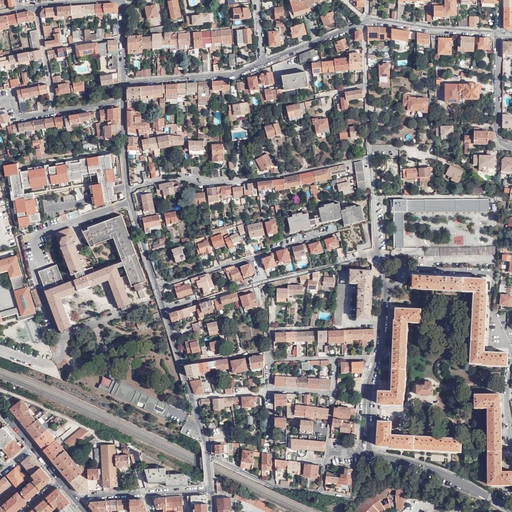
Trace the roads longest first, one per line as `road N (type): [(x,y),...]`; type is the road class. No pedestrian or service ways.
road 1 (residential): [(126,193),(184,178),(205,185),(282,177),(369,157)]
road 2 (unknown): [(65,224),(35,234),(29,257),(59,336),(95,323)]
road 3 (unknown): [(95,323),(122,395),(203,434)]
road 4 (residential): [(511,511),(429,471),(363,452)]
road 5 (residential): [(123,82),(238,74),(261,64)]
road 6 (residential): [(363,22),(497,33)]
road 7 (residential): [(497,33),(496,126),(511,147)]
